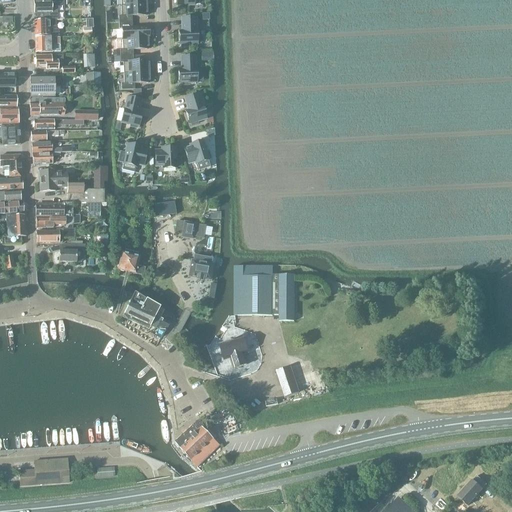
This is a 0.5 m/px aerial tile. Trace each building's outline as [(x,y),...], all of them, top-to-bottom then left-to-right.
[(64,6),(63,0),(58,1),(34,1),(34,13),(36,13),(37,20),(57,20),(57,7),(52,7),(52,5),(55,5),(55,6),(64,6)] [(175,0),(176,7),(178,7),(178,9),(184,8),(184,6),(194,6),(193,0),(175,0)] [(119,17),(119,23),(132,23),(132,17),(147,16),(149,16),(148,8),(146,8),(146,5),(121,6),(121,17),(119,17)] [(118,30),(118,6),(106,7),(106,30),(118,30)] [(179,31),(180,45),(181,45),(181,47),(188,47),(188,45),(197,45),(197,31),(196,31),(196,19),(182,19),(182,31),(179,31)] [(55,20),(35,21),(35,36),(51,36),(59,36),(59,30),(56,30),(55,20)] [(122,30),(122,42),(147,41),(147,40),(149,40),(148,28),(132,29),(132,23),(119,23),(119,30),(122,30)] [(83,28),(83,37),(91,37),(91,28),(83,28)] [(53,52),(59,52),(59,45),(60,45),(60,38),(35,38),(36,53),(53,52)] [(120,50),(120,57),(133,57),(133,51),(148,50),(148,49),(150,49),(150,42),(148,42),(147,41),(122,42),(123,50),(120,50)] [(58,70),(58,64),(62,62),(62,58),(58,56),(36,56),(36,68),(46,67),(46,70),(58,70)] [(123,64),(124,74),(149,73),(149,70),(151,70),(150,63),(148,63),(148,62),(133,63),(133,57),(120,57),(120,64),(123,64)] [(197,84),(196,70),(195,57),(181,58),(182,70),(178,70),(179,84),(181,84),(181,86),(187,86),(187,84),(197,84)] [(149,73),(124,74),(128,74),(129,84),(121,84),(121,91),(135,90),(134,84),(149,84),(149,83),(151,83),(151,76),(149,76),(149,73)] [(0,87),(15,88),(15,75),(0,74),(0,87)] [(30,99),(31,99),(41,99),(42,97),(54,97),(54,87),(62,87),(62,77),(30,77),(30,99)] [(185,112),(189,125),(191,125),(192,126),(198,125),(197,123),(206,120),(202,106),(202,107),(198,95),(185,99),(188,111),(185,112)] [(0,107),(17,107),(17,97),(0,96),(0,107)] [(131,126),(130,128),(136,129),(137,127),(139,127),(142,114),(139,113),(141,101),(127,98),(125,110),(124,110),(121,123),(131,126)] [(41,99),(31,99),(30,99),(30,104),(30,116),(64,116),(63,99),(41,99)] [(0,124),(18,124),(17,109),(0,108),(0,124)] [(97,112),(74,112),(75,120),(78,120),(78,121),(83,121),(97,122),(97,112)] [(78,120),(75,120),(34,121),(34,130),(54,130),(54,126),(83,126),(83,121),(78,121),(78,120)] [(1,125),(0,124),(0,136),(2,137),(3,146),(19,145),(18,125),(1,125)] [(58,136),(58,135),(64,135),(64,131),(31,132),(31,142),(46,142),(46,137),(58,136)] [(194,147),(184,150),(189,164),(195,162),(196,165),(209,161),(209,160),(211,159),(209,153),(207,154),(203,142),(193,145),(194,147)] [(52,149),(52,143),(32,144),(32,154),(60,153),(71,153),(71,148),(52,149)] [(143,167),(147,152),(137,149),(137,147),(127,145),(125,153),(120,151),(117,162),(123,164),(123,165),(136,168),(137,165),(143,167)] [(76,159),(94,160),(94,148),(76,147),(76,159)] [(156,167),(162,167),(162,170),(176,169),(176,168),(178,168),(178,161),(176,162),(176,149),(165,149),(165,151),(155,152),(156,167)] [(58,160),(58,157),(60,157),(60,153),(32,154),(33,165),(53,164),(53,160),(58,160)] [(0,156),(0,167),(9,168),(9,178),(21,178),(20,156),(0,156)] [(55,188),(67,187),(67,183),(67,173),(55,173),(54,172),(40,172),(41,192),(55,191),(55,188)] [(22,190),(21,180),(6,181),(0,180),(0,187),(4,187),(4,185),(7,185),(7,191),(22,190)] [(83,183),(67,183),(67,187),(67,204),(104,203),(104,190),(83,190),(83,183)] [(20,201),(20,192),(0,192),(0,198),(5,199),(5,202),(20,201)] [(174,202),(154,205),(156,217),(176,214),(174,202)] [(0,204),(0,217),(20,216),(20,214),(24,213),(23,203),(5,204),(5,205),(0,204)] [(62,207),(36,206),(36,218),(63,218),(73,218),(72,204),(62,204),(62,207)] [(100,204),(86,204),(86,207),(87,207),(87,218),(100,218),(100,204)] [(20,216),(0,217),(0,222),(6,222),(7,238),(25,237),(24,216),(20,216)] [(73,218),(63,218),(36,218),(36,228),(53,228),(53,226),(65,226),(65,224),(73,224),(73,218)] [(177,221),(175,233),(182,234),(182,237),(193,239),(193,237),(203,239),(205,226),(195,224),(184,223),(177,221)] [(36,232),(37,243),(62,243),(62,238),(74,238),(74,229),(56,229),(56,232),(36,232)] [(63,245),(63,251),(59,251),(59,263),(76,263),(78,263),(81,262),(83,260),(84,257),(85,245),(63,245)] [(138,253),(125,250),(124,254),(122,253),(118,270),(142,276),(144,269),(137,267),(139,258),(137,257),(138,253)] [(5,258),(7,269),(14,268),(12,257),(5,258)] [(191,261),(188,277),(196,278),(196,280),(202,281),(202,279),(210,281),(213,265),(211,265),(212,259),(203,257),(202,263),(191,261)] [(280,315),(279,321),(294,321),(294,275),(280,275),(280,276),(273,276),(273,267),(235,267),(235,316),(273,316),(273,315),(280,315)] [(135,293),(124,314),(150,326),(164,333),(168,326),(154,318),(159,308),(135,293)] [(231,341),(219,345),(224,361),(232,358),(233,362),(232,362),(234,369),(247,364),(244,354),(248,353),(243,337),(234,340),(233,339),(231,340),(231,341)] [(301,362),(304,370),(310,368),(308,360),(301,362)] [(276,371),(285,397),(299,392),(290,367),(276,371)] [(175,443),(193,460),(199,466),(220,446),(214,440),(203,428),(204,427),(199,421),(193,426),(175,443)] [(19,472),(20,486),(69,483),(67,460),(34,462),(34,471),(19,472)] [(97,468),(97,477),(113,477),(113,468),(97,468)] [(458,496),(468,506),(482,490),(486,485),(476,476),(472,481),(458,496)]
